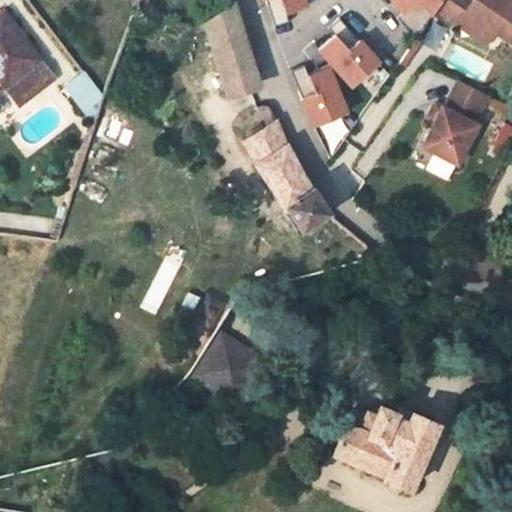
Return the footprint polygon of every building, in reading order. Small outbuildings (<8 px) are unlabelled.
[(265,0),(274,26),(288,22),(285,13),(305,7),(302,0),(265,0)] [(440,0),(392,0),(403,12),(396,18),(414,39),(440,0)] [(511,0),(441,0),(435,10),(486,44),(503,19),(511,25),(511,0)] [(203,21),(227,95),(248,89),(257,85),(231,3),(203,21)] [(21,103),(53,78),(38,60),(3,14),(1,15),(0,16),(0,76),(7,84),(21,103)] [(330,62),(326,65),(334,84),(343,77),(351,86),(378,62),(338,17),(327,28),(333,34),(317,48),(330,62)] [(346,112),(334,84),(326,65),(307,73),(303,65),(290,70),(312,126),(346,112)] [(86,73),(68,88),(93,121),(101,94),(86,73)] [(443,105),(433,100),(429,106),(439,112),(436,118),(421,144),(454,163),(475,124),(471,122),(486,94),(457,79),(443,105)] [(283,202),(300,227),(325,211),(312,191),(299,171),(287,151),(277,129),(267,108),(266,106),(262,106),(258,107),(256,107),(252,108),(257,119),(262,117),(267,127),(262,129),(260,126),(245,135),(248,140),(243,143),(256,162),(254,164),(280,204),(283,202)] [(436,118),(439,112),(429,106),(426,113),(436,118)] [(57,231),(38,228),(36,237),(54,239),(57,231)] [(486,246),(472,240),(460,264),(475,271),(486,246)] [(197,322),(192,319),(196,312),(191,308),(197,298),(187,292),(166,330),(185,341),(197,322)] [(207,293),(196,312),(192,319),(197,322),(208,328),(224,302),(207,293)] [(235,403),(262,360),(221,333),(194,376),(235,403)] [(364,414),(351,409),(332,453),(382,475),(382,476),(407,488),(436,423),(411,410),(405,422),(393,416),(395,412),(379,404),(374,413),(366,410),(364,414)]
